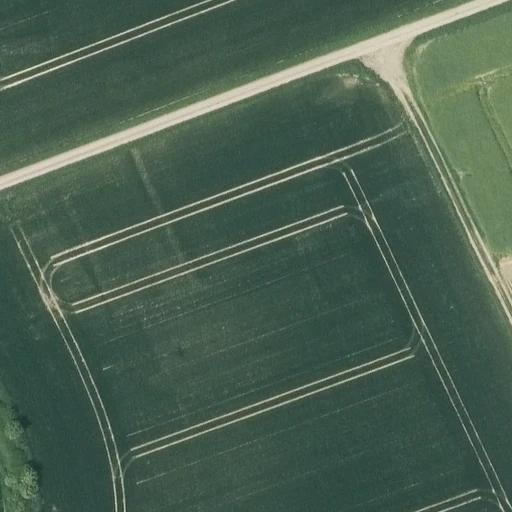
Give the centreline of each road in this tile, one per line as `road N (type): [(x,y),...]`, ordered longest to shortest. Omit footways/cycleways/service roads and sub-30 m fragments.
road 1 (track): [(0,187),(500,0)]
road 2 (track): [(385,43),(511,316)]
road 3 (track): [(0,395),(23,446),(30,511)]
